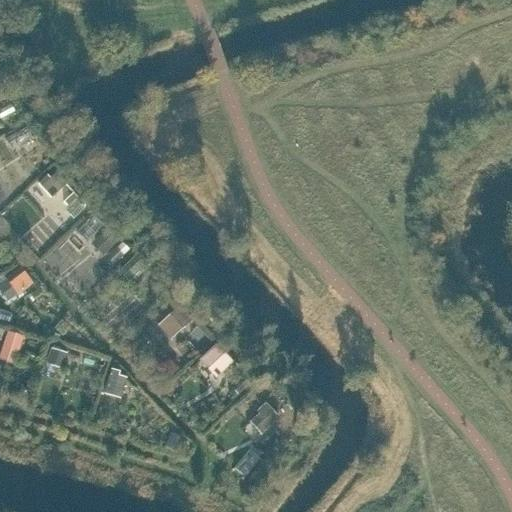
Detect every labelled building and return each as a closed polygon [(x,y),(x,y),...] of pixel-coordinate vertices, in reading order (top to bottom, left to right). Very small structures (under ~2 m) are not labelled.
[(12,133),(23,147),(42,132),(32,118),(12,133)] [(60,194),(75,178),(60,164),(45,179),(60,194)] [(114,223),(99,232),(105,242),(120,233),(114,223)] [(192,302),(166,314),(173,331),(200,320),(192,302)] [(7,351),(25,356),(32,329),(14,325),(7,351)] [(207,354),(224,373),(242,356),(225,337),(207,354)] [(56,342),(55,359),(70,359),(71,342),(56,342)] [(273,396),(252,419),(268,434),(289,411),(273,396)]
